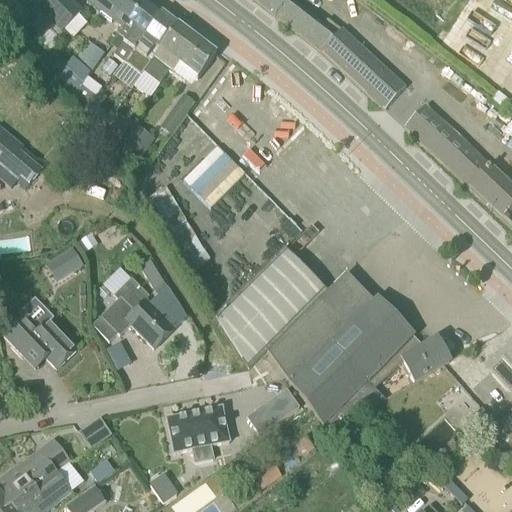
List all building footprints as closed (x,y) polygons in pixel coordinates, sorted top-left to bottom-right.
[(2,0),(0,3),(0,29),(4,35),(23,12),(20,11),(27,3),(28,4),(30,0),(2,0)] [(51,26),(62,36),(64,34),(80,16),(81,15),(65,0),(35,0),(30,6),(33,9),(51,26)] [(87,6),(123,32),(144,4),(139,0),(88,0),(90,2),(87,6)] [(250,0),(266,12),(299,37),(321,54),(385,113),(405,92),(341,33),(327,22),(322,28),(285,0),(250,0)] [(119,38),(125,43),(114,58),(124,66),(161,17),(145,5),(145,4),(144,4),(123,32),(119,38)] [(39,38),(51,26),(33,9),(21,21),(39,38)] [(177,29),(161,17),(124,66),(140,79),(143,76),(177,29)] [(175,66),(193,40),(177,29),(143,76),(159,87),(168,74),(172,77),(178,68),(175,66)] [(178,68),(172,77),(191,91),(197,83),(216,57),(193,40),(175,66),(178,68)] [(77,58),(92,71),(104,57),(90,44),(77,58)] [(110,79),(117,69),(109,63),(101,73),(110,79)] [(72,91),(76,95),(82,88),(88,80),(87,79),(89,76),(76,64),(67,73),(66,71),(59,78),(72,91)] [(87,109),(91,104),(102,90),(88,80),(82,88),(76,95),(74,98),(87,109)] [(91,104),(87,109),(82,114),(85,117),(102,132),(111,120),(98,110),(91,104)] [(511,209),(511,191),(489,169),(444,127),(424,109),(404,130),(405,131),(440,163),(469,190),(501,221),(511,209)] [(124,135),(131,126),(115,114),(113,118),(111,120),(102,132),(104,133),(104,145),(113,151),(114,150),(124,135)] [(158,130),(171,139),(182,124),(169,115),(158,130)] [(71,133),(77,139),(84,133),(78,127),(71,133)] [(0,170),(17,184),(20,181),(28,188),(40,175),(34,169),(38,164),(0,132),(0,170)] [(147,151),(124,135),(114,150),(136,165),(147,151)] [(218,149),(182,184),(210,212),(246,177),(218,149)] [(155,199),(186,272),(204,265),(173,192),(155,199)] [(97,248),(90,237),(76,246),(83,257),(97,248)] [(83,269),(71,251),(45,268),(56,286),(83,269)] [(232,286),(240,294),(214,319),(248,373),(267,354),(327,296),(284,252),(259,276),(250,267),(232,286)] [(155,294),(165,287),(150,264),(140,271),(155,294)] [(267,354),(290,385),(329,348),(372,305),(345,278),(327,296),(267,354)] [(114,299),(118,303),(92,329),(109,346),(117,338),(119,340),(130,330),(153,353),(174,333),(145,304),(149,300),(131,282),(114,299)] [(3,340),(22,360),(35,373),(46,363),(56,373),(77,354),(49,324),(52,320),(34,301),(19,316),(24,321),(3,340)] [(415,386),(449,366),(435,344),(422,351),(375,302),(372,305),(329,348),(290,385),(327,436),(383,404),(373,394),(402,364),(415,386)] [(511,354),(492,374),(511,394),(511,392),(511,354)] [(286,394),(247,421),(259,439),(298,412),(286,394)] [(467,444),(474,437),(491,422),(481,411),(464,426),(469,431),(461,438),(467,444)] [(195,467),(212,463),(210,450),(228,446),(221,412),(166,424),(173,458),(192,454),(195,467)] [(322,431),(317,423),(310,428),(315,436),(322,431)] [(0,511),(7,511),(56,476),(70,465),(53,443),(38,455),(42,459),(21,475),(16,470),(0,482),(0,511)] [(502,464),(507,458),(492,443),(487,449),(502,464)] [(114,475),(106,465),(90,477),(98,487),(114,475)] [(282,479),(272,465),(250,481),(259,495),(282,479)] [(7,511),(36,511),(44,507),(47,511),(48,511),(71,495),(56,476),(7,511)] [(163,478),(148,488),(162,508),(177,497),(163,478)] [(454,501),(457,504),(463,498),(449,483),(443,489),(454,500),(454,501)] [(65,511),(96,511),(105,506),(93,489),(64,510),(65,511)] [(463,498),(457,504),(461,509),(467,503),(463,498)]
